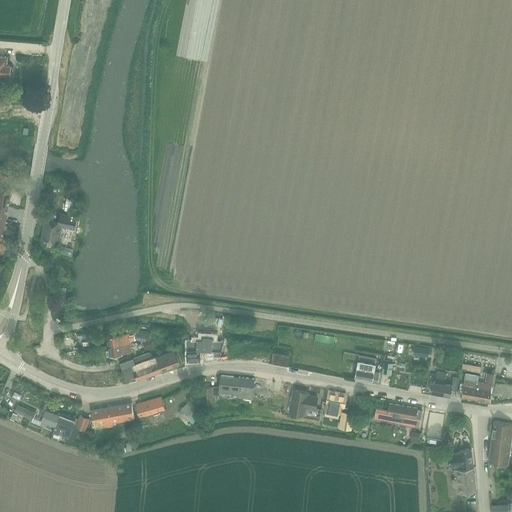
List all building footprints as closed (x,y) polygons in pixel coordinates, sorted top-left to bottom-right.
[(11,73),(11,71),(13,70),(13,67),(11,66),(11,64),(8,64),(8,56),(0,55),(0,80),(5,80),(6,73),(11,73)] [(0,188),(0,203),(9,205),(12,191),(0,188)] [(0,203),(0,219),(6,221),(9,205),(0,203)] [(75,228),(76,224),(77,216),(60,213),(59,222),(46,220),(43,238),(59,241),(62,225),(75,228)] [(58,306),(66,306),(67,287),(59,287),(58,306)] [(200,338),(188,338),(188,362),(200,361),(200,352),(213,352),(213,347),(223,348),(224,342),(227,321),(218,319),(215,341),(213,340),(200,339),(200,338)] [(119,335),(107,337),(109,346),(118,344),(121,344),(126,343),(130,342),(130,341),(136,341),(139,341),(144,342),(148,341),(148,339),(149,339),(149,333),(149,331),(133,329),(133,334),(129,335),(129,333),(119,335)] [(145,343),(143,344),(145,351),(155,347),(154,340),(148,341),(144,342),(145,343)] [(118,344),(109,346),(111,356),(123,354),(132,352),(131,344),(130,342),(126,343),(121,344),(118,344)] [(120,363),(121,365),(126,379),(136,375),(138,380),(180,364),(175,349),(152,357),(149,351),(120,363)] [(273,352),(271,364),(288,366),(290,355),(273,352)] [(383,369),(382,372),(392,373),(394,363),(394,362),(393,362),(394,356),(385,354),(384,360),(384,363),(383,369)] [(357,368),(355,377),(379,382),(381,372),(380,372),(381,368),(379,368),(375,367),(375,365),(377,358),(359,355),(358,361),(357,368)] [(480,373),(481,366),(463,363),(462,369),(480,373)] [(451,390),(457,391),(459,378),(453,377),(452,384),(445,383),(447,373),(437,371),(435,381),(434,381),(431,393),(450,396),(451,390)] [(213,387),(200,387),(202,404),(214,403),(214,394),(220,394),(220,391),(238,392),(238,397),(241,397),(252,398),(255,379),(243,377),(221,375),(220,387),(213,387)] [(465,379),(463,391),(462,397),(490,402),(493,384),(485,383),(478,382),(479,378),(468,376),(468,379),(465,379)] [(308,392),(293,389),(290,410),(304,413),(306,406),(315,408),(317,396),(308,395),(308,392)] [(333,409),(341,410),(342,405),(345,406),(347,394),(329,390),(327,402),(334,404),(333,409)] [(135,403),(139,416),(166,408),(162,396),(135,403)] [(191,400),(181,409),(186,415),(196,406),(191,400)] [(92,408),(93,417),(95,428),(113,425),(113,421),(135,417),(132,401),(92,408)] [(376,409),(375,418),(402,423),(402,425),(415,427),(416,418),(421,419),(423,411),(418,410),(418,408),(390,403),(390,404),(389,411),(376,409)] [(36,413),(18,404),(15,411),(33,420),(36,413)] [(56,425),(53,432),(56,425),(60,414),(46,408),(40,424),(47,427),(49,422),(56,425)] [(343,412),(340,426),(351,428),(353,414),(343,412)] [(430,412),(426,437),(441,439),(445,414),(430,412)] [(56,425),(53,432),(69,438),(74,425),(86,429),(90,418),(81,415),(78,421),(60,414),(56,425)] [(511,423),(495,421),(490,455),(489,460),(508,463),(511,436),(511,433),(511,425),(511,423)] [(412,431),(411,439),(418,441),(420,432),(412,431)] [(131,442),(121,444),(123,451),(133,449),(131,442)] [(459,452),(448,453),(450,467),(454,466),(454,470),(455,478),(452,478),(453,487),(456,487),(457,489),(457,493),(471,492),(476,491),(476,487),(473,468),(474,468),(472,448),(467,449),(459,450),(459,452)] [(492,511),(509,511),(509,503),(492,504),(492,511)]
